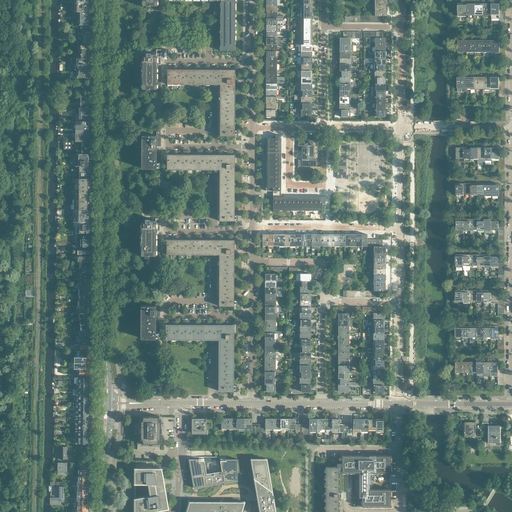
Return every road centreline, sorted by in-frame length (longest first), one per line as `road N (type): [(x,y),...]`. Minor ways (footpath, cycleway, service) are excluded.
road 1 (secondary): [(103,405),(104,14)]
road 2 (residential): [(399,227),(252,227)]
